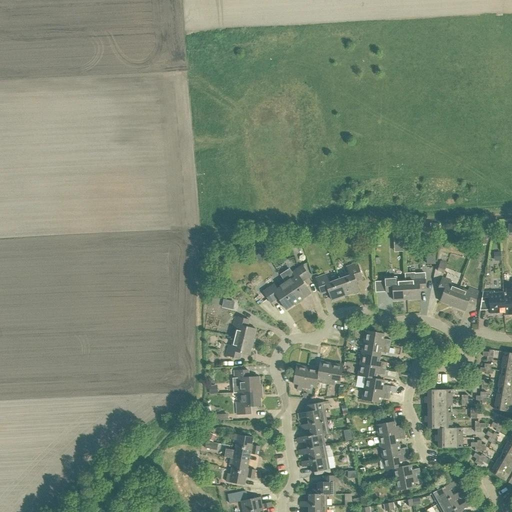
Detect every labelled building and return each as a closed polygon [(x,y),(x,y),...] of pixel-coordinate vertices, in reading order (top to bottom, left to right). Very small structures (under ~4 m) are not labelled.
[(404,241),(403,230),(394,231),(394,242),(404,241)] [(490,243),(492,235),(483,232),(480,240),(490,243)] [(304,255),(297,235),(291,237),(298,257),(304,255)] [(254,238),(246,244),(253,254),(261,248),(254,238)] [(435,264),(435,256),(435,245),(427,246),(427,257),(427,264),(435,264)] [(437,270),(444,272),(447,262),(440,260),(437,270)] [(289,269),(280,275),(284,280),(299,302),(302,299),(302,298),(310,293),(302,281),(309,276),(300,263),(290,270),(289,269)] [(339,278),(345,296),(359,291),(356,282),(363,280),(356,263),(347,267),(349,275),(339,278)] [(406,280),(407,300),(420,299),(420,290),(426,290),(425,273),(415,274),(405,274),(406,280)] [(328,292),(331,301),(345,296),(339,278),(328,282),(326,274),(316,278),(322,295),(328,292)] [(393,292),(393,301),(407,300),(406,280),(396,281),(396,278),(385,278),(386,292),(393,292)] [(440,302),(452,307),(459,288),(451,285),(452,282),(442,278),(437,291),(443,294),(440,302)] [(273,282),(261,290),(270,303),(277,298),(285,310),(294,304),(294,305),(299,302),(284,280),(279,283),(279,285),(276,287),(273,282)] [(452,307),(465,312),(468,303),(474,305),(479,292),(469,288),(468,292),(459,288),(452,307)] [(503,293),(504,315),(511,314),(511,288),(508,289),(508,296),(504,297),(504,293),(503,293)] [(504,313),(504,315),(503,293),(494,293),(494,292),(483,293),(481,303),(489,302),(489,314),(504,313)] [(234,337),(253,342),(256,329),(247,327),(249,320),(235,316),(232,328),(236,329),(234,337)] [(366,331),(363,343),(389,347),(391,341),(383,339),(384,334),(366,331)] [(225,356),(239,359),(241,353),(250,355),(253,342),(234,337),(231,346),(228,345),(225,356)] [(363,343),(362,354),(380,357),(381,352),(388,354),(389,347),(363,343)] [(489,351),(483,351),(482,355),(487,355),(486,360),(493,360),(493,349),(489,349),(489,351)] [(511,353),(504,352),(501,372),(511,373),(511,353)] [(362,354),(360,365),(386,369),(387,363),(379,362),(380,357),(362,354)] [(308,367),(304,388),(310,389),(311,387),(315,388),(320,362),(318,369),(308,367)] [(320,362),(315,388),(316,388),(317,380),(321,381),(321,383),(327,385),(331,364),(320,362)] [(484,367),(480,367),(480,371),(486,371),(486,374),(490,374),(491,363),(484,363),(484,367)] [(343,366),(331,364),(327,385),(334,386),(334,383),(339,384),(343,366)] [(297,387),(304,388),(308,367),(296,365),(293,384),(298,385),(297,387)] [(360,365),(358,376),(376,379),(377,375),(384,376),(386,369),(360,365)] [(240,393),(240,392),(259,391),(258,377),(248,377),(248,370),(234,371),(234,378),(232,378),(233,393),(240,393)] [(511,373),(501,372),(497,391),(511,393),(511,373)] [(366,378),(364,389),(390,393),(391,387),(383,386),(384,381),(376,379),(358,376),(366,378)] [(481,388),(487,389),(487,378),(483,377),(483,380),(477,379),(477,383),(481,384),(481,388)] [(217,393),(217,385),(209,385),(209,394),(217,393)] [(362,400),(380,403),(381,399),(388,400),(390,393),(364,389),(362,400)] [(428,409),(451,408),(451,390),(428,390),(428,397),(425,397),(425,403),(428,403),(428,409)] [(236,403),(237,415),(250,414),(250,407),(260,406),(259,391),(240,392),(240,393),(241,403),(236,403)] [(480,395),(476,395),(476,399),(482,400),(482,402),(486,402),(487,391),(480,391),(480,395)] [(494,409),(511,412),(511,393),(497,391),(494,409)] [(461,406),(466,406),(466,403),(472,403),(472,399),(468,399),(468,395),(461,395),(461,406)] [(309,424),(326,421),(323,402),(306,406),(307,412),(298,413),(299,419),(307,417),(309,424)] [(481,413),(481,409),(474,409),(474,407),(470,407),(470,418),(477,417),(477,413),(481,413)] [(438,429),(452,428),(451,408),(428,409),(428,416),(425,416),(425,422),(428,422),(429,429),(438,429)] [(485,427),(485,422),(479,422),(479,420),(474,420),(475,431),(481,431),(481,427),(485,427)] [(499,432),(504,423),(499,420),(496,423),(493,421),(491,425),(496,428),(495,430),(499,432)] [(323,434),(328,433),(326,421),(309,424),(300,425),(301,430),(310,429),(311,435),(323,433),(323,434)] [(376,425),(378,437),(404,432),(403,426),(395,427),(394,422),(376,425)] [(439,440),(439,448),(462,447),(462,428),(452,428),(438,429),(438,435),(436,435),(436,440),(439,440)] [(493,443),(498,433),(494,431),(493,433),(488,430),(485,434),(489,436),(487,439),(493,443)] [(378,437),(380,448),(398,445),(397,440),(405,438),(404,432),(378,437)] [(209,439),(215,442),(218,436),(212,433),(209,439)] [(307,449),(325,445),(323,434),(323,433),(311,435),(296,438),(297,443),(306,442),(307,449),(307,448),(307,449)] [(236,443),(235,446),(259,451),(260,447),(251,445),(253,437),(235,434),(233,442),(236,443)] [(511,439),(510,438),(500,455),(511,461),(511,439)] [(474,447),(474,451),(485,451),(485,444),(481,444),(481,440),(476,440),(476,442),(470,442),(470,447),(474,447)] [(309,461),(327,457),(325,445),(307,449),(307,448),(307,449),(299,450),(300,455),(308,454),(309,460),(309,461)] [(334,445),(327,446),(330,470),(337,469),(334,445)] [(380,448),(382,459),(408,454),(407,448),(399,449),(398,445),(380,448)] [(258,455),(259,451),(235,446),(234,451),(226,449),(224,457),(230,458),(249,461),(250,454),(258,455)] [(474,462),(480,465),(485,456),(481,454),(480,456),(475,453),(473,456),(477,458),(474,462)] [(382,459),(384,470),(410,465),(402,466),(401,462),(409,460),(408,454),(382,459)] [(348,455),(337,457),(339,469),(349,468),(348,455)] [(490,472),(511,484),(511,482),(511,461),(500,455),(490,472)] [(310,465),(311,473),(329,469),(327,457),(309,461),(309,460),(301,462),(302,467),(310,465)] [(231,470),(255,474),(256,470),(247,469),(249,461),(230,458),(229,466),(232,467),(231,470)] [(392,469),(394,480),(420,475),(419,469),(411,470),(410,465),(384,470),(392,469)] [(226,482),(244,485),(246,478),(254,479),(255,474),(231,470),(230,475),(228,474),(226,482)] [(394,480),(396,491),(414,488),(413,483),(421,482),(420,475),(394,480)] [(431,494),(437,505),(460,492),(452,496),(449,490),(457,486),(454,481),(431,494)] [(317,490),(326,495),(335,495),(335,482),(317,482),(317,490)] [(308,507),(327,506),(326,495),(317,490),(308,490),(309,502),(300,502),(300,507),(308,507)] [(437,505),(441,511),(448,511),(466,502),(458,506),(455,500),(463,496),(460,492),(437,505)] [(242,501),(243,511),(249,511),(264,509),(273,507),(272,502),(263,504),(261,497),(242,501)] [(448,511),(461,511),(469,507),(466,502),(448,511)]
